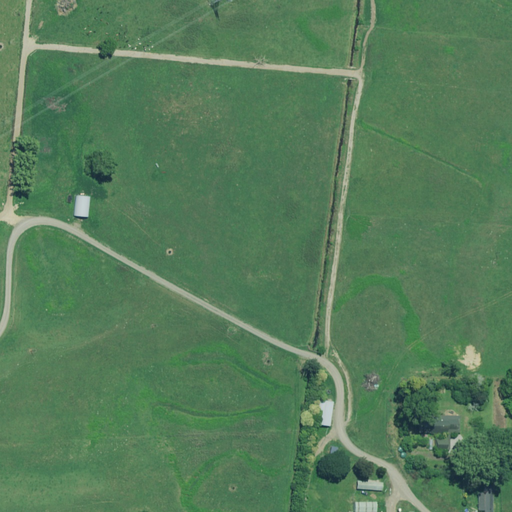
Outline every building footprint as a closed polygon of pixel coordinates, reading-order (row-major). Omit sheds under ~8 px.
[(91,197),(78,196),(77,216),(89,217),(91,197)] [(334,402),(320,401),(317,425),(331,426),(334,402)] [(461,433),(461,417),(441,416),(420,416),(419,433),(461,433)] [(447,440),(436,440),(436,450),(447,450),(447,440)] [(384,483),(357,481),(357,489),(383,491),(384,483)] [(376,511),(377,503),(355,502),(354,511),(376,511)]
